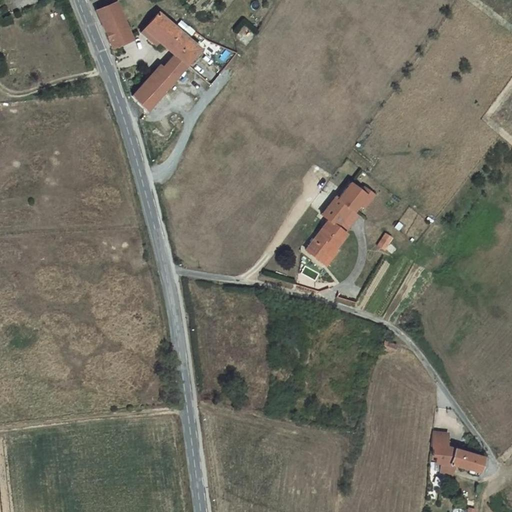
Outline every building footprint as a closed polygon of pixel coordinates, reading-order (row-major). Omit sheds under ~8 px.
[(126,26),(115,1),(95,10),(105,33),(126,26)] [(150,42),(167,55),(183,37),(160,18),(144,37),(150,42)] [(131,39),(126,26),(105,33),(111,48),(131,39)] [(202,53),(183,37),(167,55),(150,77),(148,75),(132,94),(146,113),(191,66),(202,53)] [(81,86),(74,88),(76,98),(84,95),(81,86)] [(329,200),(315,218),(322,223),(330,229),(344,212),(347,214),(353,207),(360,198),(355,194),(344,186),(332,202),(329,200)] [(358,191),(355,194),(360,198),(353,207),(358,211),(368,198),(358,191)] [(330,229),(322,223),(299,252),(319,268),(331,253),(329,251),(339,237),(330,229)] [(388,243),(381,238),(372,252),(380,257),(388,243)] [(448,436),(433,433),(431,448),(436,449),(435,456),(441,457),(440,465),(443,466),(442,474),(447,475),(448,461),(454,447),(448,436)] [(454,447),(448,461),(480,472),(485,459),(454,447)] [(458,465),(448,461),(447,475),(454,476),(458,465)]
